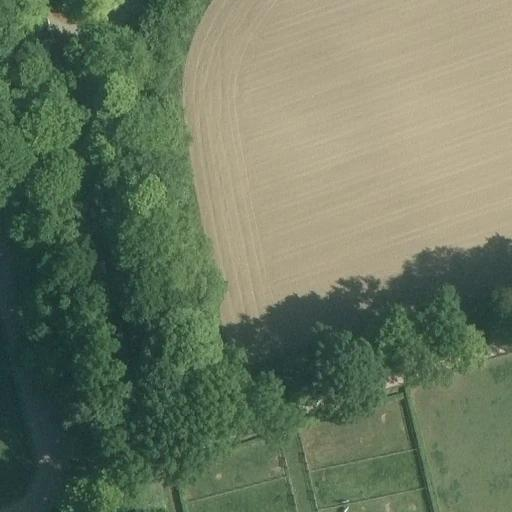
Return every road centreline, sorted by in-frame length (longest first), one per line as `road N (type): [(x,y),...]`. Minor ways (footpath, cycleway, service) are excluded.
road 1 (secondary): [(154,511),(28,0)]
road 2 (track): [(142,463),(511,347)]
